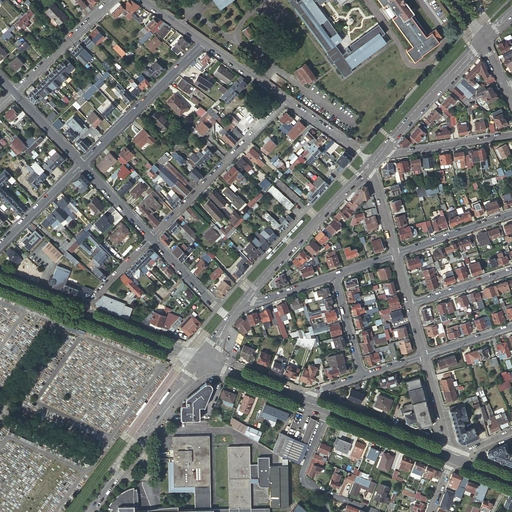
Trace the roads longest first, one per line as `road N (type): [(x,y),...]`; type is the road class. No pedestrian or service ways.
road 1 (residential): [(285,100),(150,237)]
road 2 (tertiary): [(245,297),(371,159)]
road 3 (residential): [(202,42),(81,164)]
road 4 (residential): [(376,511),(301,478),(325,409)]
road 5 (tertiary): [(383,147),(481,41)]
road 6 (secondary): [(451,458),(325,409)]
road 7 (residential): [(111,0),(14,92)]
road 8 (residential): [(511,134),(383,147)]
road 9 (secondary): [(202,361),(83,314)]
road 10 (residential): [(394,253),(511,213)]
